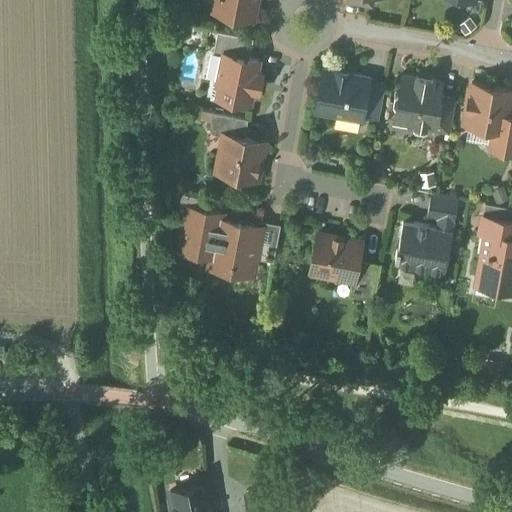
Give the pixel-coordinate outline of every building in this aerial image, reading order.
[(214,0),(211,13),(250,22),(254,0),(214,0)] [(346,0),(346,4),(370,8),(371,0),(346,0)] [(220,51),(246,57),(249,42),(217,35),(214,50),(220,51)] [(246,57),(220,51),(210,97),(248,105),(249,96),(254,97),(259,75),(253,74),(256,59),(246,57)] [(372,70),(319,63),(310,120),(364,128),(372,70)] [(448,78),(397,70),(388,126),(443,133),(448,78)] [(511,113),(511,87),(468,79),(460,121),(489,126),(485,148),(511,152),(511,117),(511,118),(511,113)] [(219,133),(239,138),(243,121),(206,113),(203,130),(219,133)] [(239,138),(219,133),(211,172),(257,182),(265,143),(239,138)] [(457,208),(405,198),(392,266),(446,275),(457,208)] [(174,247),(213,256),(222,218),(224,211),(185,202),(174,247)] [(511,220),(480,215),(477,233),(484,234),(476,281),(511,288),(511,235),(509,235),(511,220)] [(262,228),(222,218),(213,256),(210,268),(250,278),(255,258),(262,228)] [(262,228),(255,258),(271,262),(278,225),(262,222),(262,228)] [(358,239),(314,231),(306,275),(350,283),(354,260),(358,239)] [(372,301),(379,265),(354,260),(350,283),(347,297),(372,301)] [(210,511),(205,484),(162,494),(166,511),(210,511)] [(249,511),(284,511),(280,489),(246,496),(249,511)]
